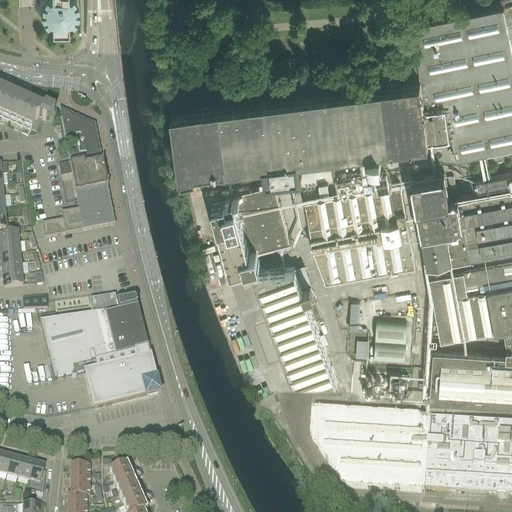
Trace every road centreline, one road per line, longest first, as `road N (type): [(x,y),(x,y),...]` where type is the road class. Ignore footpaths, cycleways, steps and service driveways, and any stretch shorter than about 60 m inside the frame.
road 1 (tertiary): [(156,315),(185,413),(228,511)]
road 2 (tertiary): [(156,315),(118,147)]
road 3 (unknown): [(304,406),(249,292)]
road 4 (residential): [(53,511),(50,439),(0,424)]
